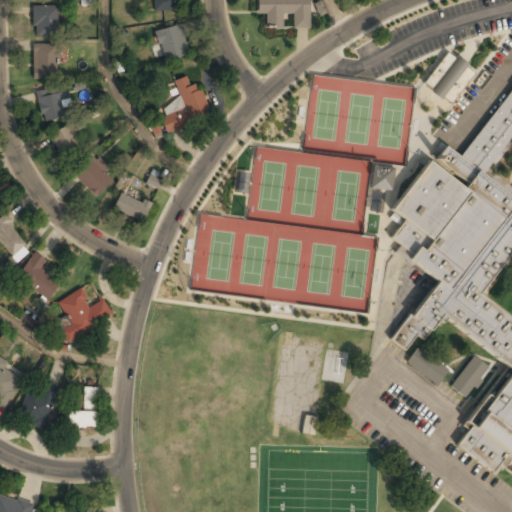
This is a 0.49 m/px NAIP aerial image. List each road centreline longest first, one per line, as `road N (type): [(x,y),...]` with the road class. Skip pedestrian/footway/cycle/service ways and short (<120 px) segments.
road 1 (residential): [(409,0),(356,27),(265,98),(203,169),(173,220),(129,348),(122,436),(130,511)]
road 2 (residential): [(3,0),(3,83),(39,193),(87,234),(152,268)]
road 3 (residential): [(123,469),(47,469),(0,451)]
